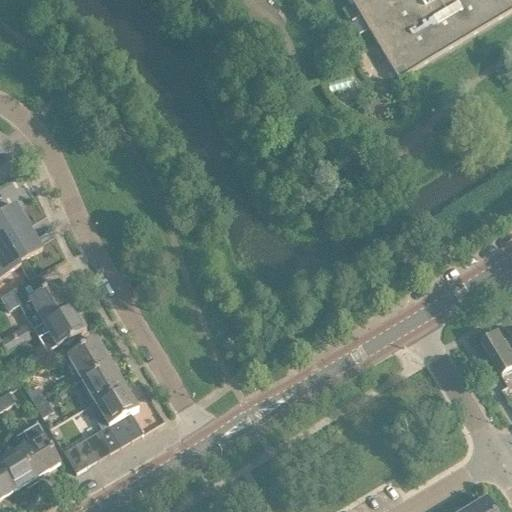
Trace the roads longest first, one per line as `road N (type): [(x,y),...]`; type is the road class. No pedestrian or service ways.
road 1 (residential): [(0,100),(49,153),(110,280),(208,441)]
road 2 (secondary): [(208,441),(409,325)]
road 3 (residential): [(496,458),(409,325)]
road 4 (secondary): [(90,511),(208,441)]
road 5 (secondary): [(409,325),(511,259)]
